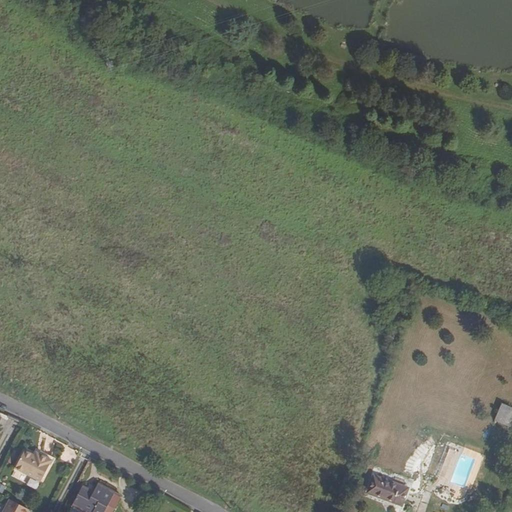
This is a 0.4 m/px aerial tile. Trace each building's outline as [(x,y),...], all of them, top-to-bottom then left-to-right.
[(501,418),(509,421),(511,414),(511,403),(508,402),(501,418)] [(34,456),(24,450),(15,468),(41,481),(52,460),(42,455),(40,459),(34,456)] [(375,493),(409,505),(415,488),(380,477),(375,493)] [(112,511),(121,496),(98,484),(93,493),(82,487),(73,505),(85,511),(112,511)] [(26,511),(28,509),(9,499),(2,511),(26,511)]
